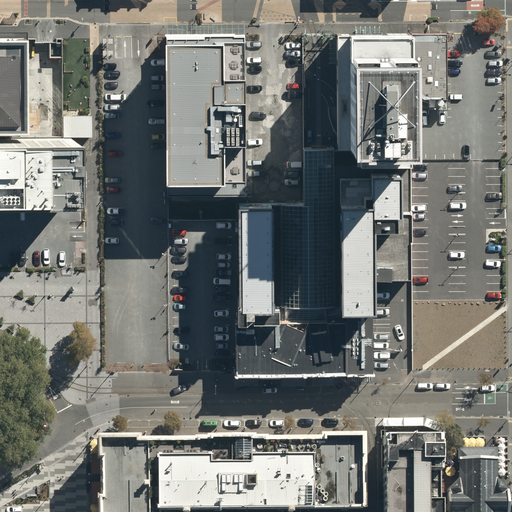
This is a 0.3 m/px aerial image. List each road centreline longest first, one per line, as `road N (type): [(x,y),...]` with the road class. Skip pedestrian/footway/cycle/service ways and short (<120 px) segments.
road 1 (residential): [(0,2),(438,0)]
road 2 (unclassified): [(511,398),(130,407),(93,415)]
road 3 (residential): [(93,415),(92,267)]
